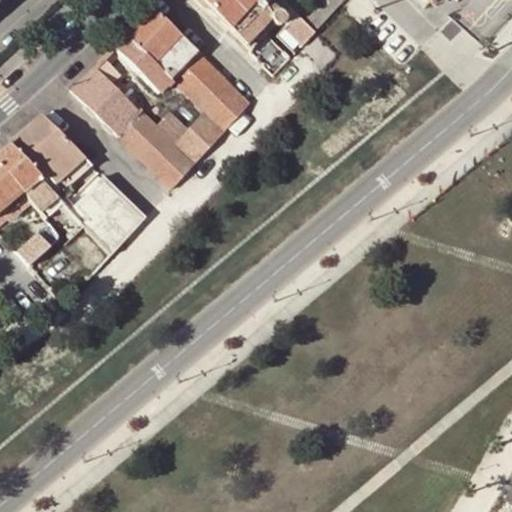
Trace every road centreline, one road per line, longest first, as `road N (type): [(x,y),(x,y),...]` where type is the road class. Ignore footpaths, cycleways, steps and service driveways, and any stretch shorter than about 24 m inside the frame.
road 1 (tertiary): [(0,501),(511,64)]
road 2 (residential): [(28,73),(166,215)]
road 3 (residential): [(166,215),(272,102)]
road 4 (residential): [(272,102),(172,0)]
